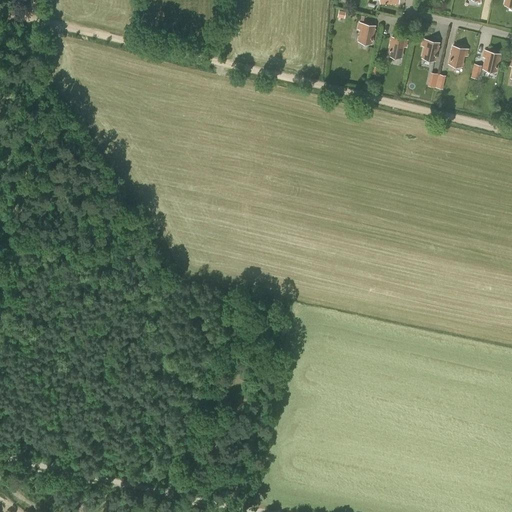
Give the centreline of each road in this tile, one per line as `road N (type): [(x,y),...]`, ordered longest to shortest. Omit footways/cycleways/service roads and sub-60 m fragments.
road 1 (track): [(511,132),(48,23)]
road 2 (track): [(233,507),(0,456)]
